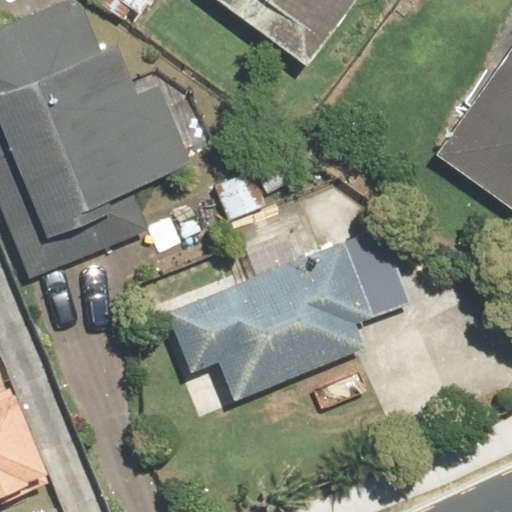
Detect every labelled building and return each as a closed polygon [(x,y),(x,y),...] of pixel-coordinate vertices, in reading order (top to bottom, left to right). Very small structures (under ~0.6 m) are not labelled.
[(207,0),(304,70),(354,0),(207,0)] [(0,160),(33,247),(108,218),(101,199),(182,168),(152,89),(132,96),(114,49),(61,69),(36,6),(0,19),(0,160)] [(511,32),(425,158),(511,218),(511,32)] [(296,259),(289,242),(242,261),(249,278),(160,314),(186,380),(210,370),(224,407),(363,352),(355,332),(408,311),(375,228),(296,259)] [(0,496),(42,480),(6,394),(0,396),(0,496)]
